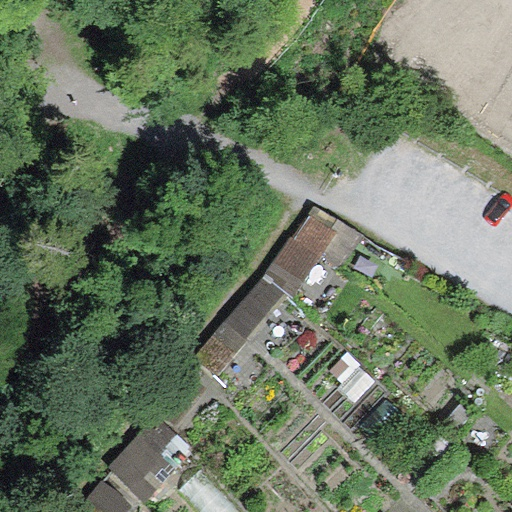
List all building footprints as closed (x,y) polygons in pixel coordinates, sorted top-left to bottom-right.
[(358,240),(313,206),(193,366),(216,384),(284,294),(293,301),(323,261),(335,271),(358,240)] [(206,394),(184,377),(157,411),(178,428),(206,394)] [(130,487),(173,438),(152,420),(109,469),(130,487)] [(212,481),(197,466),(183,480),(198,495),(212,481)] [(126,511),(129,509),(101,484),(75,511),(126,511)] [(187,511),(195,505),(179,487),(152,511),(187,511)]
